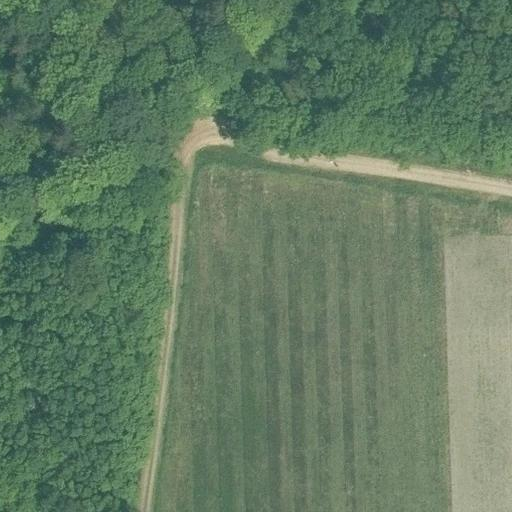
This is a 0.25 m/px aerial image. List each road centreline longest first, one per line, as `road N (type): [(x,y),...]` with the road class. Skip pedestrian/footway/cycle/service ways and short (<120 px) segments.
road 1 (track): [(138,511),(178,163)]
road 2 (track): [(191,132),(511,192)]
road 3 (track): [(290,0),(191,132)]
